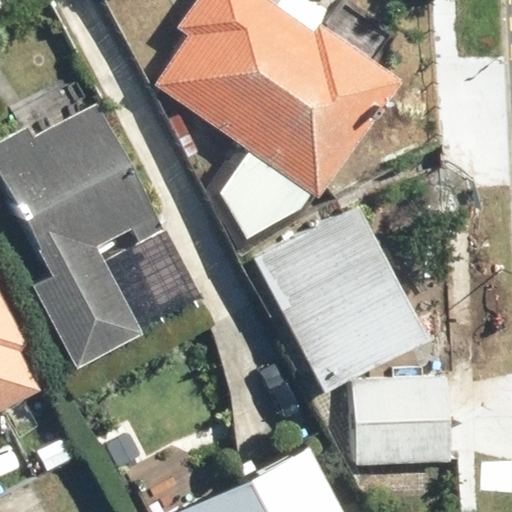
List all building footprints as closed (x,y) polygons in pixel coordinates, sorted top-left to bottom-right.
[(143,80),(305,193),(388,75),(314,23),(322,12),(305,0),(275,0),(272,6),(263,0),(181,0),(164,24),(176,33),(143,80)] [(125,239),(150,226),(71,75),(0,111),(0,113),(7,128),(0,131),(0,196),(38,270),(119,228),(125,239)] [(424,332),(349,192),(244,248),(319,388),(424,332)] [(89,411),(243,328),(197,244),(43,326),(89,411)] [(0,400),(28,386),(8,347),(16,343),(0,311),(0,400)] [(350,463),(448,459),(444,372),(346,376),(350,463)] [(340,511),(299,436),(155,511),(340,511)]
